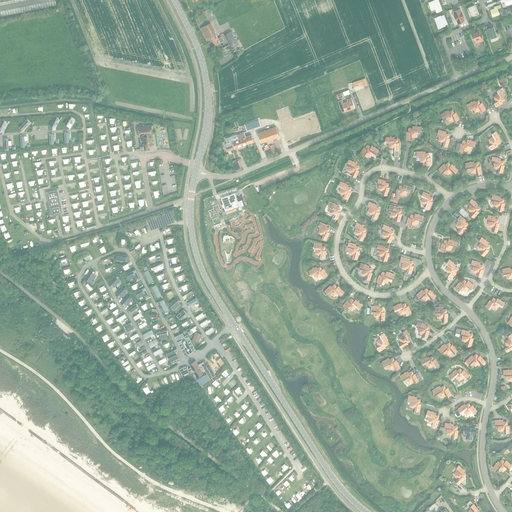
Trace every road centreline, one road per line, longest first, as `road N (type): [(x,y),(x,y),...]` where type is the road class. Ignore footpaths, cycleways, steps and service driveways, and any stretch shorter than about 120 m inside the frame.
road 1 (secondary): [(365,511),(335,481),(208,282),(192,241),(195,173)]
road 2 (residential): [(430,267),(402,292),(370,293),(340,270),(336,237),(373,169),(412,173),(452,197)]
road 3 (unclassified): [(195,173),(246,172),(456,78)]
road 4 (secondary): [(195,173),(207,89),(174,0)]
